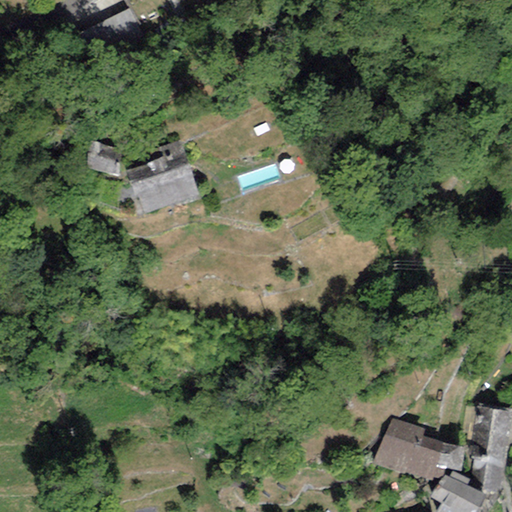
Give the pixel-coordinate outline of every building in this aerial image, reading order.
[(145,44),(128,10),(90,29),(107,62),(145,44)] [(121,151),(88,140),(87,167),(117,176),(121,151)] [(139,215),(198,195),(179,140),(159,146),(163,158),(125,171),(139,215)] [(511,415),(511,409),(476,404),(469,458),(474,459),(471,488),(478,492),(498,490),(500,462),(504,462),(511,415)] [(390,419),(372,463),(403,475),(405,472),(432,479),(435,468),(443,442),(421,436),(424,428),(390,419)] [(463,447),(443,442),(435,468),(460,471),(463,447)] [(470,480),(452,471),(448,477),(445,474),(430,496),(442,504),(435,511),(475,511),(486,496),(478,492),(471,488),(466,485),(470,480)]
